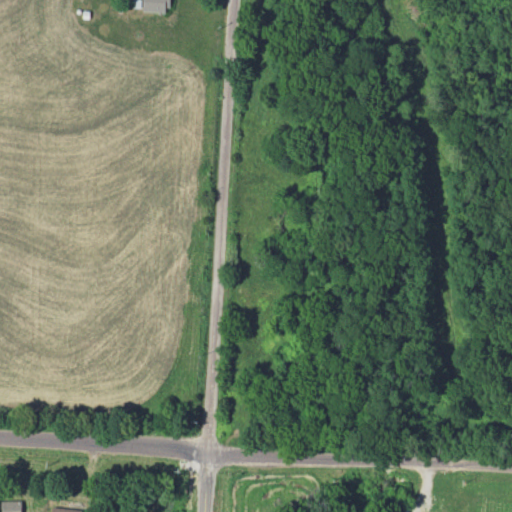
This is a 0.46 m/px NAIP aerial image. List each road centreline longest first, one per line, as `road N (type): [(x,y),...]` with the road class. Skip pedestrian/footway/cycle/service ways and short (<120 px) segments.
road 1 (residential): [(211,446),(237,0)]
road 2 (residential): [(211,446),(511,461)]
road 3 (residential): [(0,433),(211,446)]
